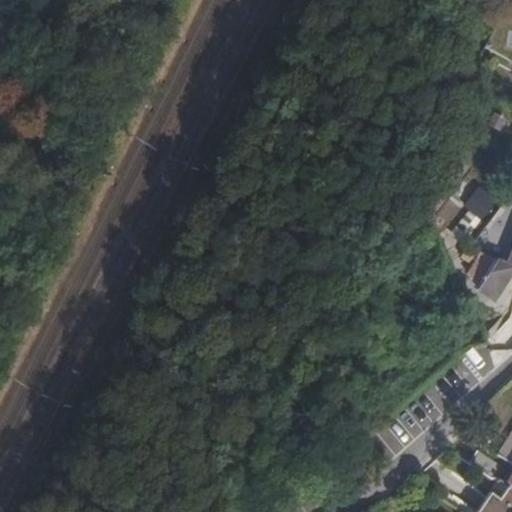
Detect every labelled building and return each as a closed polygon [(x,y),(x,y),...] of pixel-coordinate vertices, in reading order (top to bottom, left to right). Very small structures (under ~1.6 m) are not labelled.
[(476,187),(467,203),(480,209),(488,194),(476,187)] [(467,244),(473,247),(485,231),(480,226),(467,244)] [(511,264),(472,249),(466,257),(479,267),(474,275),(484,289),(483,291),(499,302),(511,278),(511,264)] [(511,434),(499,457),(511,464),(511,434)] [(511,486),(511,471),(484,454),(476,467),(497,481),(499,478),(500,479),(509,484),(511,486)] [(484,500),(505,511),(511,511),(511,487),(508,486),(499,500),(489,493),(484,500)] [(505,511),(484,500),(475,511),(505,511)]
